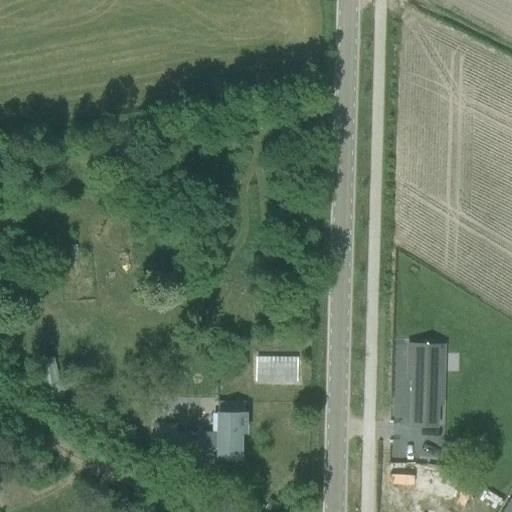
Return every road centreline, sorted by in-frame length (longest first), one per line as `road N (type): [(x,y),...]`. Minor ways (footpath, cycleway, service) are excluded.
road 1 (tertiary): [(333,511),(346,0)]
road 2 (track): [(149,511),(0,417)]
